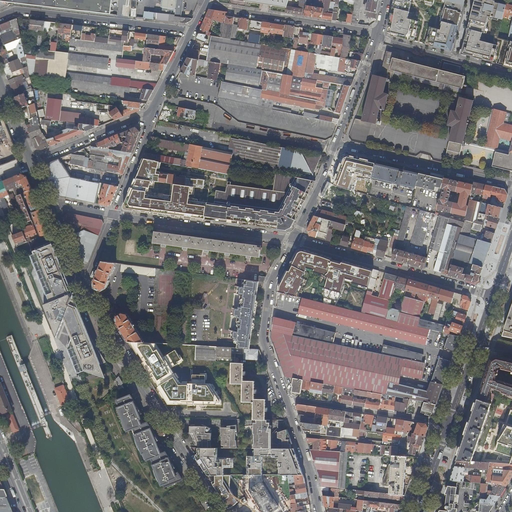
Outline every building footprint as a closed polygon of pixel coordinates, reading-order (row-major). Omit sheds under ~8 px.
[(0,0),(0,1),(15,3),(109,14),(110,0),(0,0)] [(163,8),(176,10),(177,0),(163,0),(163,6),(163,8)] [(304,9),(302,16),(304,16),(306,6),(307,2),(307,0),(300,0),(299,8),(300,9),(304,9)] [(324,9),(322,19),(332,20),(333,14),(332,14),(327,13),(328,12),(330,0),(325,0),(325,5),(324,9)] [(362,0),(355,0),(355,3),(353,15),(352,23),(358,24),(362,0)] [(376,18),(379,1),(375,0),(368,0),(366,17),(376,18)] [(393,0),(391,12),(393,12),(389,36),(410,41),(415,21),(408,19),(409,17),(412,1),(413,2),(433,6),(434,0),(393,0)] [(464,0),(434,0),(445,3),(444,8),(445,8),(444,10),(441,23),(457,27),(464,0)] [(503,17),(506,7),(494,4),(494,2),(487,0),(475,0),(470,22),(486,26),(487,20),(497,23),(498,21),(502,22),(503,17)] [(506,7),(503,17),(510,19),(510,16),(511,16),(511,5),(507,5),(506,7)] [(287,8),(286,13),(302,16),(304,9),(300,9),(299,8),(296,8),(296,7),(295,6),(295,8),(287,6),(287,8)] [(306,6),(304,16),(322,19),(324,9),(321,8),(319,8),(313,7),(312,7),(306,6)] [(176,10),(163,8),(162,12),(160,12),(160,11),(155,11),(155,13),(145,11),(144,18),(186,24),(192,21),(193,18),(192,18),(182,17),(175,16),(176,10)] [(199,34),(210,36),(211,33),(209,32),(214,20),(224,23),(223,24),(224,25),(225,23),(233,25),(235,18),(227,16),(227,12),(209,10),(199,34)] [(0,47),(21,39),(20,33),(19,30),(17,19),(0,25),(0,47)] [(23,19),(22,31),(30,32),(30,30),(31,20),(23,19)] [(249,20),(240,19),(238,25),(238,28),(247,30),(249,20)] [(38,31),(44,31),(45,22),(31,20),(30,30),(37,31),(37,32),(38,32),(38,31)] [(263,22),(252,20),(250,29),(262,31),(263,22)] [(272,24),(263,22),(262,31),(261,32),(270,33),(272,24)] [(486,26),(470,22),(468,31),(482,35),(484,36),(486,26)] [(225,23),(224,25),(224,30),(222,38),(231,39),(233,25),(225,23)] [(457,27),(441,23),(440,28),(441,29),(440,34),(437,33),(438,30),(434,29),(431,28),(426,44),(450,51),(457,27)] [(59,24),(58,33),(63,34),(62,39),(67,39),(67,38),(65,37),(66,35),(71,35),(72,25),(59,24)] [(279,25),(272,24),(270,33),(277,34),(279,25)] [(71,35),(71,39),(81,40),(83,26),(74,25),(73,30),(77,31),(76,37),(72,36),(72,35),(71,35)] [(279,25),(277,34),(284,35),(285,26),(279,25)] [(83,26),(81,40),(95,42),(95,38),(85,36),(86,27),(83,26)] [(284,35),(283,36),(293,38),(295,27),(285,26),(284,35)] [(303,28),(300,28),(299,33),(301,34),(299,42),(308,43),(309,34),(303,33),(303,34),(302,34),(302,33),(303,28)] [(482,35),(468,31),(461,56),(493,64),(497,46),(480,42),(482,35)] [(325,32),(324,36),(322,46),(332,48),(332,47),(334,37),(328,37),(329,32),(325,32)] [(199,34),(196,39),(206,43),(208,39),(211,40),(212,36),(210,36),(199,34)] [(316,49),(315,54),(317,54),(321,55),(322,51),(322,46),(324,36),(313,34),(312,44),(319,45),(318,49),(316,49)] [(160,36),(148,35),(147,44),(159,46),(160,36)] [(250,36),(249,42),(260,44),(261,36),(250,35),(250,36)] [(349,47),(351,36),(344,35),(344,39),(343,46),(349,47)] [(207,61),(208,61),(211,62),(220,63),(228,65),(257,70),(262,44),(260,44),(249,42),(245,41),(236,40),(231,39),(222,38),(219,37),(212,36),(211,40),(207,58),(207,61)] [(116,45),(121,45),(122,39),(110,37),(109,41),(116,43),(116,45)] [(337,57),(341,58),(343,46),(344,39),(334,37),(332,47),(336,48),(339,48),(337,57)] [(0,47),(0,59),(3,66),(9,63),(8,59),(9,59),(10,57),(9,54),(9,53),(10,56),(13,55),(12,50),(17,48),(19,59),(21,58),(25,56),(24,47),(23,47),(21,39),(0,47)] [(71,39),(70,46),(123,52),(123,49),(124,46),(121,45),(116,45),(108,44),(95,42),(81,40),(71,39)] [(511,41),(509,49),(510,49),(509,53),(507,53),(503,67),(511,68),(511,41)] [(282,48),(262,44),(257,70),(262,71),(287,75),(292,50),(282,48)] [(341,58),(347,59),(349,47),(343,46),(341,58)] [(143,56),(142,62),(151,63),(151,61),(152,54),(165,56),(161,64),(167,65),(174,52),(164,50),(159,50),(146,48),(145,52),(145,56),(143,56)] [(192,49),(188,57),(202,60),(202,59),(199,58),(200,53),(199,51),(192,49)] [(344,85),(351,86),(352,86),(354,81),(331,76),(314,73),(315,67),(317,54),(315,54),(310,53),(306,52),(297,50),(293,50),(292,50),(287,75),(323,81),(324,82),(330,82),(344,85)] [(452,62),(443,59),(441,68),(443,68),(443,70),(440,70),(398,59),(400,54),(387,51),(384,64),(385,64),(383,71),(382,70),(381,76),(393,80),(394,75),(395,71),(463,88),(464,84),(466,76),(462,75),(465,65),(452,62)] [(26,56),(28,66),(29,75),(66,79),(67,72),(68,65),(69,53),(62,52),(56,52),(55,60),(26,56)] [(350,60),(361,61),(364,54),(352,52),(350,60)] [(109,58),(69,53),(68,65),(107,70),(109,58)] [(317,54),(315,67),(332,70),(334,57),(331,56),(327,56),(321,55),(317,54)] [(188,57),(180,73),(196,76),(196,72),(198,72),(198,71),(197,71),(198,65),(203,66),(203,65),(208,66),(208,61),(207,61),(203,60),(202,60),(188,57)] [(351,68),(358,69),(361,61),(350,60),(347,59),(341,58),(337,57),(335,57),(334,57),(332,70),(338,71),(338,72),(344,73),(345,65),(352,66),(351,68)] [(9,63),(11,68),(12,70),(13,73),(18,70),(23,68),(20,61),(22,60),(21,58),(19,59),(9,63)] [(142,62),(122,59),(117,59),(116,66),(134,68),(147,70),(147,69),(149,69),(150,69),(164,71),(167,65),(161,64),(157,64),(154,63),(152,63),(151,63),(142,62)] [(211,62),(208,78),(217,80),(220,63),(211,62)] [(262,71),(257,70),(228,65),(225,80),(259,87),(262,71)] [(13,73),(6,75),(8,80),(19,75),(18,70),(13,73)] [(263,89),(261,98),(275,101),(321,110),(324,106),(325,107),(328,89),(316,87),(317,82),(322,83),(323,81),(287,75),(262,71),(259,87),(259,89),(263,89)] [(462,93),(463,88),(395,71),(394,75),(462,93)] [(67,72),(66,79),(70,80),(72,80),(137,88),(143,89),(154,91),(157,84),(131,81),(131,79),(112,77),(112,78),(67,72)] [(33,91),(33,88),(26,91),(25,89),(27,88),(26,87),(25,87),(23,83),(27,81),(26,79),(24,79),(23,75),(8,81),(15,98),(28,93),(33,91)] [(358,120),(353,141),(364,144),(369,122),(376,124),(380,109),(381,109),(383,110),(385,110),(389,95),(384,93),(387,79),(374,75),(363,121),(358,120)] [(137,88),(72,80),(71,87),(129,94),(129,92),(137,93),(137,88)] [(222,81),(219,98),(259,107),(261,98),(263,89),(259,89),(225,82),(222,81)] [(335,112),(341,114),(351,86),(344,85),(341,94),(339,99),(335,112)] [(148,100),(154,91),(143,89),(141,97),(139,97),(139,99),(140,99),(148,100)] [(334,90),(328,89),(325,107),(331,108),(334,90)] [(28,93),(15,98),(20,110),(23,108),(30,106),(36,104),(35,101),(28,103),(27,100),(28,99),(28,98),(27,96),(29,96),(28,93)] [(63,99),(48,98),(46,119),(60,120),(62,110),(63,99)] [(261,98),(259,107),(266,108),(273,110),(275,101),(261,98)] [(462,98),(460,98),(457,112),(452,111),(448,125),(453,127),(451,138),(464,141),(474,101),(462,98)] [(123,117),(141,110),(142,103),(124,101),(124,104),(128,104),(127,108),(130,108),(130,110),(125,110),(125,109),(123,109),(123,111),(125,111),(120,113),(123,117)] [(115,120),(123,117),(120,113),(116,106),(109,105),(109,110),(115,120)] [(191,110),(180,107),(178,116),(189,118),(191,110)] [(0,117),(14,153),(17,152),(0,109),(0,117)] [(484,146),(486,146),(495,110),(493,109),(484,146)] [(82,113),(62,110),(60,120),(80,124),(81,124),(82,119),(82,113)] [(486,147),(471,143),(470,146),(496,153),(493,167),(511,171),(511,126),(509,125),(508,125),(509,121),(511,114),(495,110),(486,146),(486,147)] [(40,124),(39,118),(37,112),(32,114),(30,115),(23,117),(25,122),(27,121),(26,118),(32,116),(35,126),(40,124)] [(320,120),(338,124),(339,120),(333,119),(333,118),(321,115),(320,120)] [(249,130),(214,122),(213,129),(248,136),(249,130)] [(87,132),(100,126),(81,124),(80,124),(80,125),(80,128),(78,127),(79,125),(67,123),(66,128),(68,129),(87,132)] [(41,150),(51,146),(47,140),(42,131),(40,124),(35,126),(33,126),(28,129),(35,148),(41,150)] [(122,152),(132,153),(140,133),(136,128),(90,146),(92,147),(109,149),(109,148),(114,146),(114,147),(117,146),(116,145),(122,142),(121,142),(123,141),(122,139),(120,139),(119,137),(128,138),(126,142),(125,141),(123,145),(125,146),(122,152)] [(62,142),(87,132),(68,129),(63,130),(64,133),(54,137),(55,140),(62,142)] [(250,137),(283,144),(285,137),(252,130),(250,137)] [(51,146),(62,142),(55,140),(54,137),(47,140),(51,146)] [(315,175),(317,170),(322,155),(231,137),(237,149),(239,154),(243,161),(315,175)] [(185,143),(160,138),(158,146),(189,152),(190,148),(185,146),(185,143)] [(324,152),(325,145),(289,138),(288,145),(324,152)] [(464,141),(451,138),(450,140),(460,143),(458,149),(462,150),(463,145),(462,145),(462,144),(463,144),(464,141)] [(460,143),(450,140),(450,141),(453,142),(452,148),(448,147),(462,150),(458,149),(460,143)] [(190,148),(189,152),(187,160),(182,159),(181,165),(199,168),(229,174),(234,153),(185,143),(185,146),(190,148)] [(59,159),(61,162),(123,175),(132,153),(122,152),(109,149),(92,147),(90,153),(113,157),(112,161),(111,165),(95,162),(89,160),(89,162),(85,161),(84,161),(71,159),(72,154),(59,159)] [(459,159),(462,150),(448,147),(446,156),(459,159)] [(158,155),(145,153),(143,158),(146,158),(156,160),(171,163),(172,157),(158,155)] [(111,165),(112,161),(103,159),(103,157),(95,156),(95,162),(111,165)] [(341,156),(330,184),(351,190),(358,160),(355,159),(342,156),(341,156)] [(146,158),(138,179),(204,188),(205,180),(197,179),(197,180),(180,177),(180,179),(176,178),(176,177),(169,176),(168,177),(161,176),(160,176),(157,176),(158,170),(159,164),(156,163),(156,160),(146,158)] [(61,162),(59,159),(42,166),(49,181),(55,179),(57,186),(63,183),(62,179),(69,175),(61,162)] [(358,160),(351,190),(354,191),(358,177),(360,166),(361,161),(358,160)] [(418,174),(418,173),(376,164),(375,164),(374,169),(372,179),(416,189),(416,186),(419,175),(418,174)] [(360,166),(358,177),(371,180),(372,179),(374,169),(369,168),(368,168),(360,166)] [(292,227),(315,181),(276,173),(274,191),(227,185),(227,187),(210,184),(209,188),(217,190),(215,203),(207,203),(205,219),(286,230),(292,227)] [(442,189),(444,178),(431,175),(428,174),(427,175),(420,173),(419,175),(416,186),(441,192),(442,189)] [(21,174),(14,177),(19,189),(21,189),(22,188),(21,185),(23,185),(26,192),(24,193),(28,202),(35,199),(27,177),(21,174)] [(14,177),(3,182),(7,192),(9,192),(8,190),(14,188),(16,195),(21,194),(20,191),(19,189),(14,177)] [(87,181),(70,177),(78,191),(86,186),(87,181)] [(138,179),(135,178),(124,205),(126,209),(205,219),(207,203),(209,189),(204,188),(138,179)] [(459,181),(444,178),(442,189),(444,189),(443,193),(443,196),(442,196),(441,200),(439,199),(437,210),(452,213),(459,181)] [(55,179),(49,181),(52,190),(58,188),(57,186),(55,179)] [(86,186),(78,191),(85,201),(91,203),(95,182),(87,181),(86,186)] [(473,185),(459,181),(452,213),(466,216),(468,206),(467,205),(467,202),(468,198),(469,195),(471,195),(472,192),(473,185)] [(3,182),(0,182),(0,204),(1,206),(9,227),(13,225),(8,213),(10,212),(4,197),(9,195),(8,194),(7,192),(3,182)] [(100,183),(95,182),(91,203),(96,204),(100,183)] [(486,185),(474,182),(473,185),(472,192),(484,195),(486,185)] [(111,205),(118,187),(105,184),(104,188),(101,187),(101,188),(103,189),(102,191),(102,193),(100,193),(100,196),(101,196),(99,204),(108,206),(111,205)] [(493,187),(486,185),(484,195),(483,198),(491,199),(492,194),(493,187)] [(505,190),(493,187),(492,194),(498,196),(496,201),(505,203),(508,195),(505,190)] [(8,194),(9,195),(10,198),(12,204),(13,206),(17,204),(13,194),(11,194),(10,194),(8,194)] [(25,203),(21,195),(17,197),(17,199),(27,223),(32,221),(31,217),(29,214),(25,204),(25,203)] [(39,209),(35,199),(28,202),(28,203),(31,211),(36,209),(37,210),(39,209)] [(468,206),(466,216),(465,222),(465,223),(463,229),(461,234),(466,236),(469,237),(470,237),(471,234),(472,229),(473,227),(474,223),(483,225),(484,226),(496,229),(500,218),(487,215),(480,213),(482,202),(477,201),(470,200),(468,206)] [(490,204),(482,202),(480,213),(487,215),(487,213),(485,213),(486,206),(489,206),(490,204)] [(500,218),(504,208),(490,204),(489,206),(487,213),(487,215),(500,218)] [(413,208),(407,206),(398,240),(396,245),(402,247),(413,208)] [(318,209),(314,216),(332,221),(346,225),(346,223),(348,217),(318,209)] [(352,209),(352,211),(351,215),(361,217),(362,212),(352,209)] [(30,212),(40,237),(41,237),(32,213),(36,211),(36,210),(30,212)] [(49,234),(40,210),(36,211),(32,213),(41,237),(49,234)] [(432,213),(420,210),(411,244),(423,247),(432,213)] [(82,231),(70,236),(77,253),(81,264),(88,264),(104,224),(102,221),(81,216),(67,213),(63,218),(64,221),(82,226),(82,231)] [(448,225),(449,218),(440,215),(430,249),(440,252),(448,225)] [(332,221),(314,216),(307,230),(310,236),(326,241),(332,221)] [(465,222),(450,218),(449,218),(448,225),(463,229),(465,223),(465,222)] [(332,221),(326,241),(330,241),(331,242),(335,228),(344,231),(346,225),(332,221)] [(474,223),(473,227),(472,229),(481,231),(483,225),(474,223)] [(22,230),(23,232),(27,240),(27,243),(31,241),(29,237),(37,234),(34,225),(22,230)] [(461,234),(463,229),(448,225),(440,252),(454,256),(460,234),(461,234)] [(483,241),(492,243),(495,233),(487,230),(483,241)] [(355,235),(352,248),(362,251),(365,241),(365,240),(359,239),(360,233),(360,232),(356,231),(355,235)] [(23,232),(13,236),(14,239),(16,244),(19,243),(19,246),(25,244),(24,241),(27,240),(23,232)] [(155,232),(153,244),(260,257),(260,258),(260,257),(260,254),(261,250),(262,250),(262,248),(261,247),(262,246),(261,245),(261,246),(155,232)] [(343,236),(340,245),(348,247),(350,242),(348,242),(349,238),(343,236)] [(464,244),(458,243),(456,250),(473,255),(478,239),(472,238),(470,237),(469,237),(467,245),(464,244)] [(470,263),(483,267),(492,243),(483,241),(481,240),(478,239),(473,255),(470,263)] [(389,242),(381,240),(379,246),(377,255),(384,257),(389,242)] [(365,241),(362,251),(368,252),(368,250),(372,251),(371,253),(377,255),(379,246),(370,244),(370,243),(365,241)] [(84,370),(105,378),(102,368),(100,364),(105,362),(106,362),(90,336),(87,332),(71,291),(70,289),(52,243),(48,244),(32,251),(31,252),(33,255),(31,256),(47,296),(46,300),(44,305),(43,305),(52,328),(56,337),(59,330),(64,319),(72,339),(68,348),(78,373),(84,370)] [(395,249),(392,259),(424,268),(427,258),(395,249)] [(281,293),(295,296),(304,279),(302,278),(307,268),(315,270),(314,273),(326,275),(328,278),(325,288),(323,303),(335,306),(342,292),(345,280),(369,287),(374,270),(343,261),(342,264),(331,261),(332,258),(304,250),(300,250),(296,251),(291,263),(292,266),(289,272),(287,270),(280,285),(278,292),(281,293)] [(456,250),(454,256),(454,258),(464,261),(470,263),(473,255),(456,250)] [(440,252),(434,271),(449,275),(452,264),(454,258),(454,256),(440,252)] [(460,267),(460,265),(458,264),(458,266),(452,264),(449,275),(475,283),(479,281),(483,267),(470,263),(464,261),(463,265),(468,266),(466,274),(463,273),(465,268),(460,267)] [(102,262),(94,282),(95,288),(101,291),(106,288),(116,263),(102,262)] [(155,268),(121,264),(120,272),(143,275),(155,277),(155,268)] [(369,287),(367,294),(372,296),(380,271),(374,270),(369,287)] [(379,298),(392,302),(392,299),(395,291),(397,283),(398,277),(386,273),(379,298)] [(397,283),(395,291),(396,291),(397,289),(406,291),(409,280),(398,277),(397,283)] [(238,342),(237,348),(249,349),(259,282),(258,282),(243,280),(242,286),(238,285),(238,293),(241,293),(239,308),(235,308),(234,315),(238,316),(235,330),(232,330),(231,338),(235,338),(234,342),(238,342)] [(412,296),(411,299),(415,300),(416,294),(418,294),(418,296),(419,296),(420,295),(424,296),(422,302),(425,303),(426,302),(427,296),(428,295),(430,286),(409,280),(406,291),(415,294),(414,296),(412,296)] [(442,289),(430,286),(428,295),(434,297),(434,300),(436,300),(435,304),(434,303),(432,309),(436,310),(438,303),(439,300),(442,289)] [(455,293),(442,289),(439,300),(452,304),(453,299),(455,293)] [(469,297),(455,293),(453,299),(458,300),(459,302),(458,305),(462,306),(461,308),(469,311),(472,302),(469,297)] [(367,294),(362,313),(387,319),(389,310),(392,302),(379,298),(372,296),(367,294)] [(403,304),(401,309),(411,311),(422,314),(425,303),(422,302),(415,300),(411,299),(405,297),(403,304)] [(387,319),(362,313),(335,306),(323,303),(303,298),(299,313),(426,345),(430,330),(419,327),(408,324),(398,322),(387,319)] [(511,308),(505,330),(504,330),(503,336),(511,338),(511,308)] [(400,313),(398,322),(408,324),(409,319),(411,311),(401,309),(400,313)] [(177,337),(182,337),(188,337),(189,310),(178,310),(177,337)] [(389,310),(387,319),(398,322),(400,313),(389,310)] [(411,311),(409,319),(420,322),(422,314),(411,311)] [(464,325),(467,315),(458,312),(454,311),(452,315),(457,317),(455,322),(464,325)] [(116,324),(128,342),(133,342),(145,343),(127,315),(122,314),(117,317),(116,324)] [(335,333),(274,318),(272,331),(275,332),(285,334),(332,344),(335,333)] [(445,326),(443,333),(449,335),(451,331),(461,334),(463,326),(447,320),(446,326),(445,326)] [(432,323),(430,330),(443,333),(445,326),(437,324),(432,323)] [(275,332),(272,331),(272,337),(285,377),(294,378),(303,380),(312,382),(324,384),(335,386),(344,387),(355,389),(368,392),(382,394),(388,395),(390,396),(394,396),(397,397),(403,398),(407,399),(410,400),(417,401),(424,402),(436,405),(443,385),(432,382),(428,392),(425,391),(425,389),(419,388),(418,389),(398,384),(399,381),(400,374),(421,378),(425,364),(421,363),(405,360),(381,353),(332,344),(285,334),(275,332)] [(449,335),(444,349),(448,350),(454,352),(460,337),(449,335)] [(133,342),(128,342),(133,351),(137,349),(133,342)] [(152,343),(145,343),(145,358),(149,358),(164,359),(164,344),(152,343)] [(174,344),(164,344),(164,359),(173,359),(174,344)] [(182,345),(174,344),(173,359),(201,361),(214,361),(233,362),(236,363),(236,353),(246,353),(245,358),(257,359),(258,350),(260,350),(260,349),(249,349),(237,348),(188,345),(182,345)] [(421,363),(423,355),(384,345),(383,349),(381,353),(405,360),(421,363)] [(511,360),(497,357),(492,360),(478,399),(488,402),(493,389),(502,391),(501,393),(511,396),(511,360)] [(164,359),(149,358),(149,367),(148,367),(161,387),(166,388),(171,396),(170,403),(177,404),(200,389),(200,387),(200,378),(201,361),(173,359),(164,359)] [(437,366),(432,382),(443,385),(451,362),(440,358),(438,363),(436,362),(435,365),(437,366)] [(255,403),(254,420),(255,420),(266,420),(266,411),(268,411),(268,410),(269,410),(269,407),(268,407),(268,408),(266,408),(266,399),(255,399),(255,393),(257,393),(257,391),(258,391),(258,389),(257,389),(257,390),(255,389),(255,381),(244,381),(244,375),(246,375),(246,373),(247,373),(247,371),(245,371),(244,371),(244,363),(236,363),(233,362),(232,383),(244,383),(243,401),(253,401),(253,403),(255,403)] [(303,380),(294,378),(292,386),(293,386),(293,392),(301,393),(303,380)] [(312,382),(303,380),(302,388),(310,390),(311,386),(312,382)] [(415,384),(399,381),(398,384),(418,389),(419,388),(419,386),(419,385),(415,384)] [(318,392),(317,400),(321,400),(323,391),(324,384),(312,382),(311,386),(310,390),(310,391),(318,392)] [(0,410),(0,412),(0,411),(0,413),(0,414),(1,413),(1,414),(10,410),(0,383),(0,410)] [(64,384),(55,388),(61,405),(71,401),(64,384)] [(324,384),(323,391),(328,392),(334,393),(335,386),(324,384)] [(343,391),(344,387),(335,386),(334,393),(338,393),(341,394),(343,394),(343,391)] [(368,392),(355,389),(355,394),(354,397),(353,405),(366,407),(367,399),(367,397),(368,392)] [(366,407),(380,409),(380,408),(381,400),(382,394),(368,392),(367,397),(379,399),(378,401),(378,402),(376,403),(370,402),(369,401),(369,400),(367,399),(366,407)] [(389,397),(390,396),(388,395),(382,394),(381,400),(380,408),(387,409),(389,401),(389,397)] [(154,464),(153,465),(161,484),(164,483),(165,486),(168,485),(168,486),(176,483),(175,482),(183,479),(179,473),(177,474),(174,469),(176,468),(172,462),(171,463),(169,458),(170,458),(166,452),(161,454),(156,442),(158,440),(154,434),(153,434),(151,429),(144,417),(140,418),(138,412),(140,410),(137,407),(136,407),(134,402),(131,397),(130,395),(117,400),(120,407),(118,408),(127,430),(132,428),(134,428),(136,434),(135,435),(142,453),(144,452),(147,459),(150,458),(152,457),(154,464)] [(341,403),(353,405),(354,397),(343,395),(342,399),(341,403)] [(395,410),(396,401),(397,397),(394,396),(390,396),(389,397),(389,401),(387,409),(395,410)] [(408,408),(410,400),(407,399),(403,398),(402,402),(396,401),(395,410),(405,412),(406,408),(408,408)] [(488,402),(478,399),(457,460),(472,461),(474,456),(492,404),(488,402)] [(414,415),(417,401),(410,400),(408,408),(407,414),(414,415)] [(436,405),(424,402),(421,412),(425,414),(430,416),(431,416),(432,413),(433,414),(434,408),(433,408),(435,405),(436,405)] [(324,408),(317,407),(316,410),(316,415),(320,416),(320,414),(323,414),(324,408)] [(338,427),(342,428),(344,428),(345,423),(345,421),(346,412),(331,409),(329,417),(329,420),(331,420),(343,422),(343,425),(338,424),(338,427)] [(346,412),(345,421),(353,422),(354,413),(346,412)] [(496,439),(511,440),(511,412),(498,412),(496,439)] [(353,424),(352,429),(360,430),(361,427),(361,425),(355,424),(356,419),(360,420),(360,421),(361,421),(363,414),(354,413),(353,422),(353,424)] [(7,419),(3,420),(6,427),(10,426),(13,433),(19,430),(12,414),(6,416),(7,419)] [(315,421),(314,424),(328,426),(329,420),(329,417),(324,416),(323,423),(320,423),(320,421),(319,421),(320,416),(316,415),(315,418),(315,421)] [(366,415),(365,423),(366,423),(370,424),(370,427),(372,427),(374,416),(366,415)] [(385,429),(384,433),(386,433),(387,428),(388,418),(374,416),(372,431),(376,432),(377,428),(385,429)] [(387,428),(386,433),(395,434),(396,429),(398,420),(394,419),(393,427),(394,429),(387,428)] [(266,420),(255,420),(255,421),(255,423),(255,427),(262,427),(263,424),(267,426),(267,427),(269,427),(267,433),(270,434),(271,434),(271,431),(273,426),(271,425),(271,420),(266,420)] [(405,421),(398,420),(396,429),(403,430),(405,421)] [(412,422),(405,421),(403,430),(403,431),(407,432),(410,433),(412,422)] [(305,434),(341,438),(342,428),(338,427),(335,427),(330,426),(328,426),(314,424),(312,424),(310,424),(306,423),(301,422),(305,434)] [(419,423),(415,434),(426,436),(429,427),(427,424),(419,423)] [(189,433),(199,448),(212,448),(211,441),(212,441),(212,433),(210,433),(211,431),(212,431),(212,428),(203,425),(202,426),(199,426),(199,429),(196,429),(196,426),(196,425),(191,425),(191,426),(191,433),(189,433)] [(225,445),(225,448),(238,448),(237,440),(236,440),(236,436),(236,434),(238,433),(237,425),(228,426),(228,428),(228,430),(225,430),(225,428),(225,426),(222,426),(222,427),(221,428),(222,433),(221,436),(222,436),(222,445),(225,445)] [(253,444),(254,444),(254,448),(289,448),(288,444),(291,444),(293,444),(288,429),(283,431),(278,432),(277,431),(279,429),(280,427),(278,426),(276,429),(271,435),(271,436),(269,435),(270,434),(267,433),(269,427),(267,427),(265,426),(265,427),(262,427),(255,427),(253,427),(253,444)] [(342,428),(341,438),(344,438),(344,437),(344,436),(352,436),(353,436),(353,437),(359,437),(360,430),(352,429),(344,428),(342,428)] [(383,435),(383,442),(384,442),(385,439),(389,439),(392,439),(394,440),(400,440),(401,435),(395,434),(386,433),(384,433),(383,435)] [(411,443),(420,445),(422,446),(426,436),(415,434),(413,434),(412,437),(409,437),(408,441),(412,441),(411,443)] [(315,442),(314,450),(320,450),(321,439),(306,438),(308,443),(311,442),(315,442)] [(326,451),(331,451),(332,440),(327,440),(321,439),(320,450),(326,451)] [(401,441),(400,444),(400,446),(401,446),(401,445),(411,447),(410,454),(416,455),(417,449),(419,450),(420,445),(411,443),(405,442),(401,441)] [(346,452),(348,452),(355,453),(356,443),(347,442),(346,452)] [(364,453),(365,444),(356,443),(355,453),(364,453)] [(397,456),(398,447),(391,446),(390,455),(392,455),(397,456)] [(212,448),(199,448),(198,452),(196,453),(209,475),(224,475),(224,467),(235,467),(235,458),(220,458),(221,448),(212,448)] [(253,448),(253,475),(262,475),(264,456),(280,456),(279,475),(289,475),(301,475),(293,449),(291,449),(289,448),(254,448),(253,448)] [(338,488),(345,489),(348,452),(346,452),(341,452),(336,452),(331,451),(326,451),(320,450),(314,450),(311,450),(320,477),(322,487),(329,488),(338,489),(338,488)] [(418,457),(397,456),(392,455),(392,464),(390,464),(389,465),(383,484),(383,485),(385,486),(390,486),(390,494),(405,495),(418,457)] [(511,464),(511,456),(488,455),(488,463),(511,464)] [(489,484),(491,485),(494,485),(507,486),(511,478),(511,464),(488,463),(486,463),(481,462),(473,461),(472,461),(457,460),(450,480),(464,482),(465,468),(489,469),(487,484),(489,484)] [(253,475),(238,475),(242,482),(240,483),(258,511),(279,511),(280,511),(278,509),(280,508),(278,505),(271,492),(274,490),(275,489),(275,488),(275,487),(274,486),(272,486),(271,486),(268,488),(264,482),(264,475),(262,475),(253,475)] [(305,479),(303,475),(301,475),(289,475),(289,483),(295,482),(296,484),(306,483),(305,479)] [(467,475),(466,482),(481,483),(481,477),(472,476),(472,475),(467,475)] [(34,476),(24,480),(32,500),(42,496),(34,476)] [(307,492),(306,483),(296,484),(295,485),(297,494),(307,492)] [(481,491),(486,492),(486,486),(488,486),(489,484),(487,484),(481,483),(481,491)] [(504,490),(507,486),(494,485),(494,491),(488,491),(488,494),(491,495),(501,496),(504,490)] [(457,487),(448,486),(448,487),(446,508),(446,509),(447,509),(448,509),(448,511),(455,511),(457,511),(458,509),(457,509),(458,504),(456,504),(456,503),(458,503),(459,495),(456,495),(457,487)] [(332,496),(339,497),(340,490),(332,489),(332,496)] [(365,498),(365,496),(366,491),(354,490),(353,494),(358,494),(359,496),(359,500),(364,500),(365,500),(365,498)] [(404,500),(405,495),(390,494),(366,491),(365,496),(404,500)] [(291,503),(291,504),(297,503),(298,503),(298,501),(296,502),(295,498),(308,496),(307,492),(297,494),(290,495),(291,498),(291,503)] [(364,506),(364,500),(359,500),(358,508),(352,507),(352,505),(334,503),(334,500),(339,501),(340,498),(339,497),(332,496),(323,495),(325,507),(329,507),(341,509),(342,509),(344,509),(347,509),(348,510),(358,511),(360,511),(363,511),(364,506)] [(495,505),(501,496),(491,495),(487,499),(481,499),(480,504),(495,505)] [(0,497),(0,511),(11,511),(6,498),(0,497)] [(278,509),(280,511),(291,503),(291,498),(278,505),(280,508),(278,509)] [(401,509),(402,505),(392,504),(390,503),(365,500),(364,500),(364,506),(367,506),(368,507),(367,511),(377,511),(378,508),(380,506),(401,509)] [(291,504),(291,511),(294,511),(297,511),(308,510),(310,509),(310,504),(297,506),(297,503),(291,504)] [(490,511),(495,505),(480,504),(476,503),(475,511),(468,510),(468,511),(490,511)]
